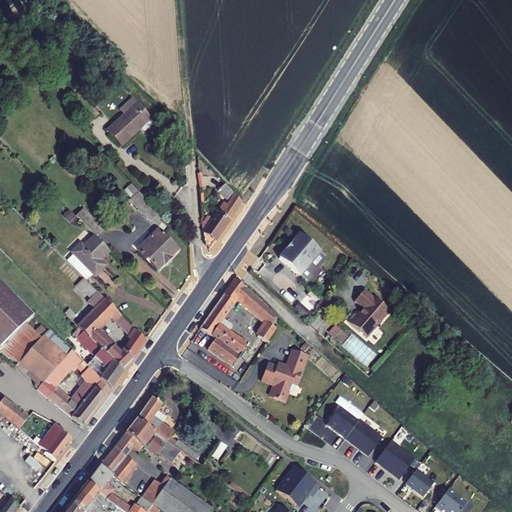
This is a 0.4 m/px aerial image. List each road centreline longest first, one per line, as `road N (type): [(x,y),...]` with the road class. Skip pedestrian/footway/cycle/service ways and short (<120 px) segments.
road 1 (primary): [(207,291),(394,0)]
road 2 (residential): [(164,352),(290,444),(365,480)]
road 3 (primary): [(41,511),(164,352)]
road 4 (unclassified): [(207,291),(186,97)]
